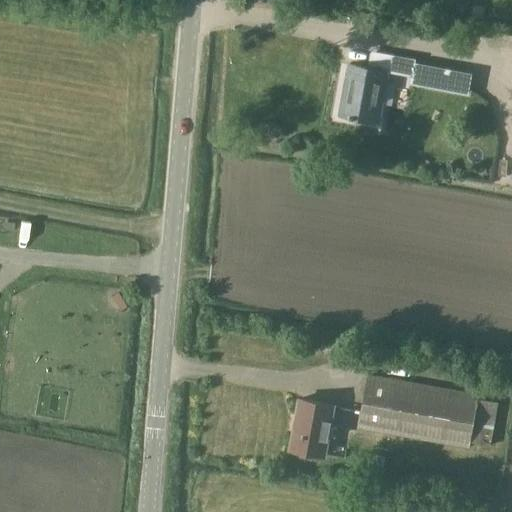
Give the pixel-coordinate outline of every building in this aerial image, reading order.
[(341,115),(378,122),(388,72),(411,77),(413,77),(416,64),(416,59),(377,52),(374,69),(350,65),(341,115)] [(411,77),(410,83),(469,94),(472,74),(416,64),(413,77),(411,77)] [(446,164),(450,177),(459,174),(455,162),(446,164)] [(367,374),(358,428),(469,447),(470,443),(490,446),(498,403),(477,399),(478,394),(367,374)] [(299,399),(291,449),(324,455),(333,405),(299,399)]
